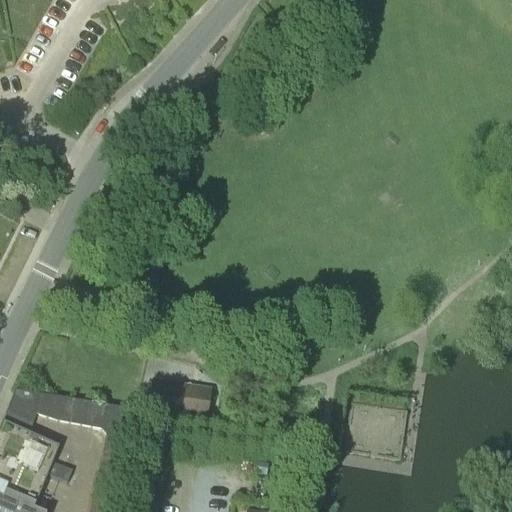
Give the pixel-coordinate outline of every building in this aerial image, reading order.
[(146,417),(205,426),(210,392),(151,384),(146,417)] [(1,427),(20,435),(29,414),(55,423),(91,428),(94,408),(15,394),(1,427)] [(113,511),(134,415),(103,409),(100,430),(105,440),(90,511),(113,511)] [(58,451),(20,435),(1,427),(0,427),(0,511),(31,511),(47,478),(67,486),(72,474),(51,466),(58,451)] [(286,506),(288,486),(256,482),(253,502),(286,506)]
